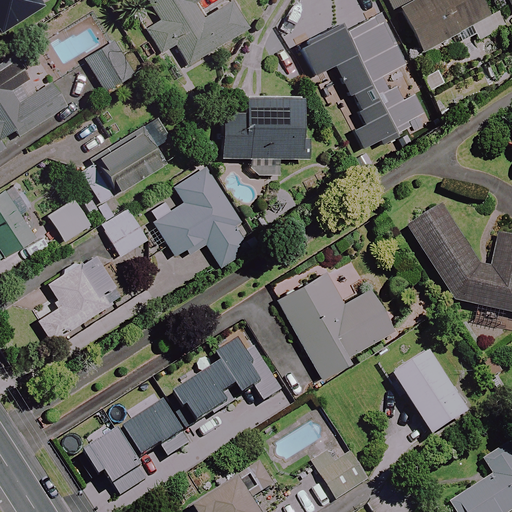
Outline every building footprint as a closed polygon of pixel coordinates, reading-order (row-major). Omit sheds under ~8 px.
[(0,0),(0,35),(42,9),(36,0),(0,0)] [(200,2),(199,0),(146,0),(161,23),(147,32),(161,55),(181,58),(187,68),(250,29),(233,2),(201,22),(192,7),(200,2)] [(386,0),(393,13),(397,10),(419,52),(489,15),(480,0),(386,0)] [(411,85),(379,26),(342,46),(352,64),(317,83),(340,124),(411,85)] [(117,43),(84,61),(103,95),(136,76),(117,43)] [(29,79),(18,61),(0,71),(0,141),(15,133),(18,137),(57,114),(64,126),(87,112),(67,77),(38,95),(29,79)] [(303,98),(245,98),(245,117),(221,116),(220,161),(308,161),(308,142),(302,142),(303,98)] [(159,163),(164,160),(150,136),(145,139),(141,132),(79,170),(100,205),(162,167),(159,163)] [(170,213),(164,204),(150,212),(156,222),(153,224),(174,258),(187,249),(191,255),(205,246),(219,269),(247,252),(232,228),(238,224),(204,170),(173,189),(183,205),(170,213)] [(0,261),(34,240),(20,219),(29,213),(13,189),(0,197),(0,261)] [(89,227),(72,201),(47,217),(64,243),(89,227)] [(115,219),(106,205),(97,211),(106,224),(100,228),(119,258),(146,242),(127,211),(115,219)] [(480,266),(442,208),(408,231),(454,304),(511,315),(511,239),(500,237),(493,267),(480,266)] [(46,285),(55,299),(37,311),(43,319),(36,324),(50,345),(108,306),(102,297),(114,289),(92,255),(46,285)] [(342,305),(325,275),(275,305),(321,382),(348,366),(346,362),(394,334),(367,290),(342,305)] [(466,417),(427,353),(391,375),(430,439),(466,417)] [(196,424),(175,392),(136,417),(140,423),(114,439),(134,470),(169,448),(166,443),(196,424)] [(282,398),(274,404),(268,394),(251,405),(260,419),(274,410),(280,420),(292,412),(282,398)] [(219,454),(204,429),(168,451),(183,476),(219,454)] [(511,511),(511,449),(510,445),(483,462),(493,478),(450,505),(453,511),(511,511)] [(310,461),(320,476),(337,501),(369,480),(353,455),(342,462),(332,447),(310,461)] [(257,511),(252,503),(275,488),(260,464),(190,508),(192,511),(257,511)] [(373,511),(408,511),(394,489),(369,505),(373,511)]
